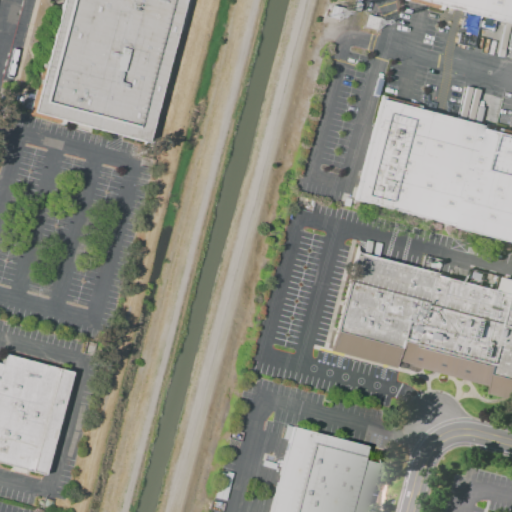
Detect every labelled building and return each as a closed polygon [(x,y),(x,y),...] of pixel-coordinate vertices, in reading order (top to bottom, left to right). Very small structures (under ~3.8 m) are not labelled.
[(184,0),(57,0),(27,116),(63,125),(64,122),(147,144),(184,0)] [(511,0),(511,26),(406,0),(511,0)] [(511,242),(351,200),(378,98),(511,133),(511,242)] [(511,399),(489,394),(491,386),(397,361),(395,369),(329,352),(347,282),(351,283),(358,253),(499,290),(503,278),(511,280),(511,399)] [(71,372),(43,475),(0,463),(0,364),(2,354),(71,372)] [(266,511),(289,426),(367,447),(363,460),(378,464),(365,511),(266,511)]
